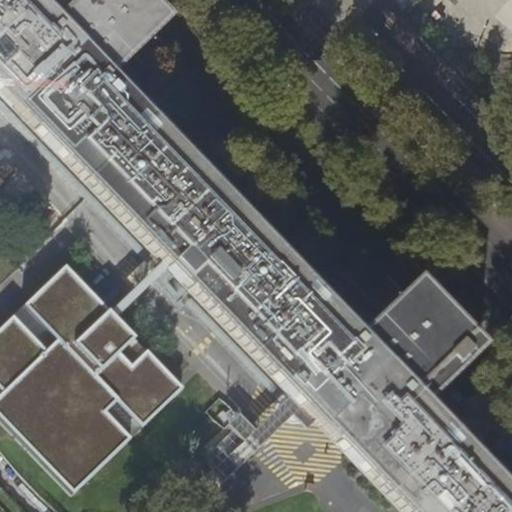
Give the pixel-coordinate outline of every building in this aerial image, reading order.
[(0,0),(0,95),(11,106),(26,122),(161,264),(294,407),(315,429),(394,510),(395,511),(511,511),(511,498),(431,415),(422,406),(440,389),(481,350),(441,308),(414,280),(357,334),(106,80),(166,23),(144,0),(49,0),(37,11),(26,0),(0,0)] [(0,285),(22,265),(0,241),(0,285)] [(103,313),(62,269),(0,329),(0,424),(71,495),(180,392),(175,387),(103,313)] [(308,484),(305,492),(314,495),(317,486),(308,484)] [(20,511),(0,488),(0,511),(20,511)]
